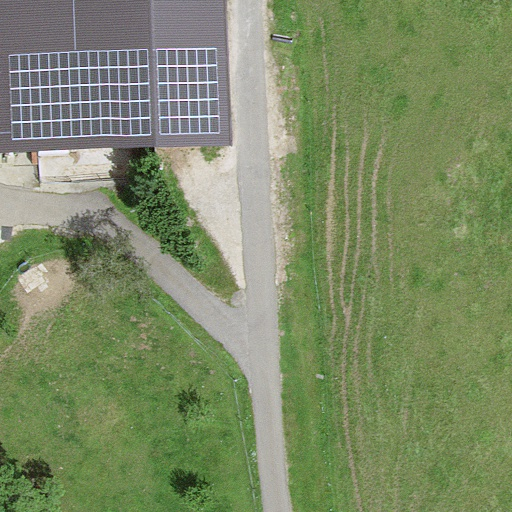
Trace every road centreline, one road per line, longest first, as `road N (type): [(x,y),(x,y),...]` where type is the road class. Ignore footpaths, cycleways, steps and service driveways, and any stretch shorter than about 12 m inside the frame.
road 1 (residential): [(257,383),(259,175),(242,0)]
road 2 (residential): [(0,214),(76,205),(180,286),(257,383)]
road 3 (residential): [(257,383),(269,511)]
